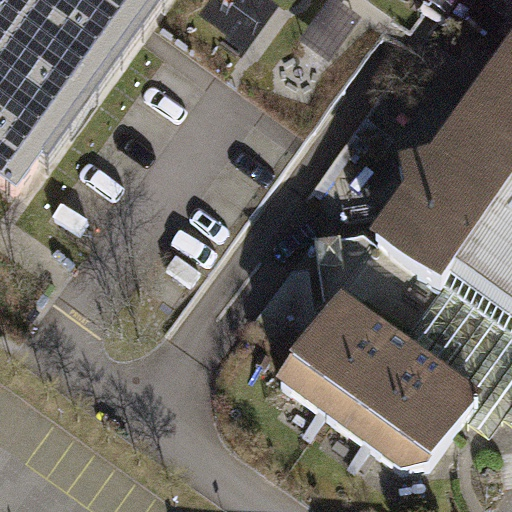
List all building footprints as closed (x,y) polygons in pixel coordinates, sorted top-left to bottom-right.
[(182,0),(28,0),(13,22),(0,12),(0,228),(11,237),(182,0)] [(511,31),(510,32),(511,43),(511,64),(426,185),(389,194),(393,231),(365,270),(511,374),(511,31)] [(382,362),(333,329),(267,423),(315,457),(382,362)] [(430,396),(382,362),(315,457),(364,491),(430,396)] [(479,430),(430,396),(364,491),(389,508),(424,508),(479,430)]
